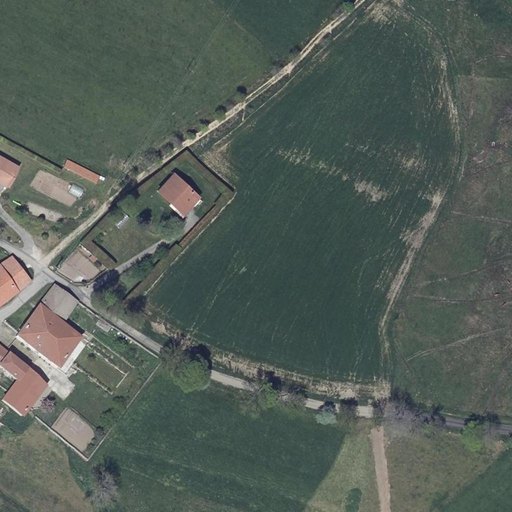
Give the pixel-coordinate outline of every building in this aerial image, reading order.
[(95,183),(98,176),(66,159),(62,165),(95,183)] [(0,182),(5,185),(13,168),(0,160),(0,182)] [(198,202),(174,178),(157,194),(181,218),(198,202)] [(0,300),(25,281),(8,256),(0,261),(0,300)] [(59,324),(76,303),(50,284),(10,335),(29,350),(45,331),(50,334),(59,324)] [(24,369),(42,383),(63,398),(80,374),(60,360),(78,339),(59,324),(50,334),(45,331),(29,350),(36,355),(24,369)] [(21,409),(42,383),(24,369),(17,364),(0,349),(0,372),(11,381),(0,395),(0,399),(17,414),(21,409)]
